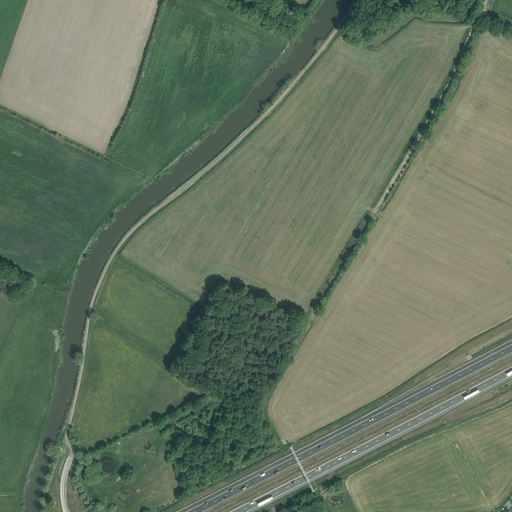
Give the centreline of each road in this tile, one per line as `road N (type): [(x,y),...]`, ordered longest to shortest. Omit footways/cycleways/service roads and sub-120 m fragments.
road 1 (track): [(483,13),(306,325)]
road 2 (motorway): [(511,351),(195,511)]
road 3 (motorway): [(239,511),(511,373)]
